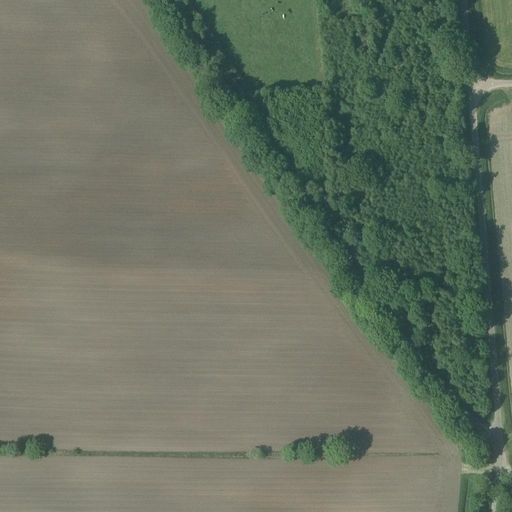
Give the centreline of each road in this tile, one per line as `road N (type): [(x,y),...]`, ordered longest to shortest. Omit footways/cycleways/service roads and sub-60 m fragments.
road 1 (unclassified): [(498,452),(160,0)]
road 2 (unclassified): [(474,83),(498,452)]
